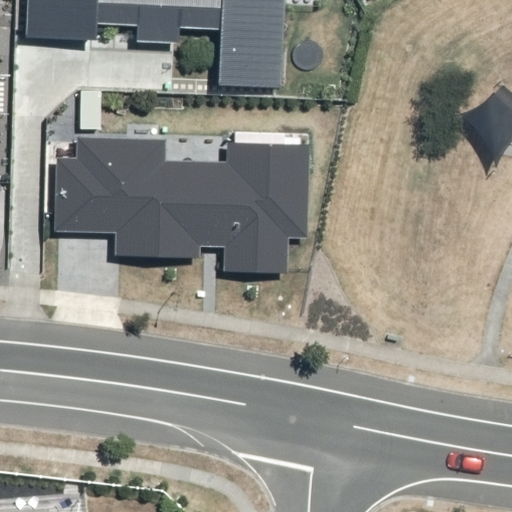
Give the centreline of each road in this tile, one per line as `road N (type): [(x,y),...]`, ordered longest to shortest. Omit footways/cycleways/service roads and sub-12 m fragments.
road 1 (residential): [(311,423),(120,383),(0,370)]
road 2 (residential): [(511,455),(311,423)]
